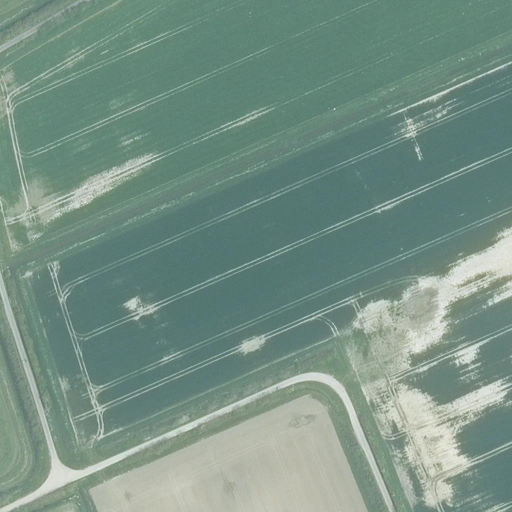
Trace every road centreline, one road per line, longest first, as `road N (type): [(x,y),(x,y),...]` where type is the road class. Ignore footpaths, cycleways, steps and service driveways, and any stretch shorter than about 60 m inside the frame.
road 1 (unclassified): [(62,483),(311,377),(340,389),(394,511)]
road 2 (unclassified): [(62,483),(0,274)]
